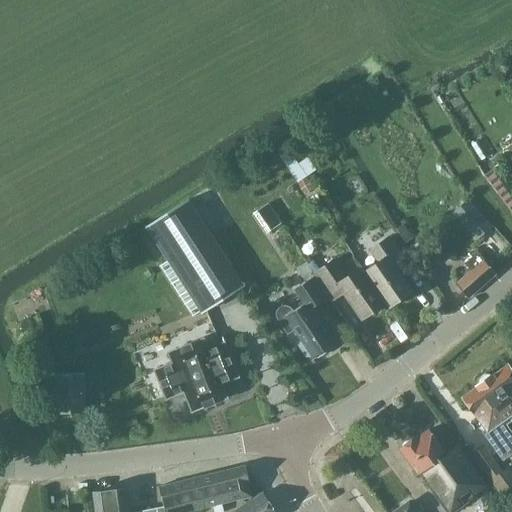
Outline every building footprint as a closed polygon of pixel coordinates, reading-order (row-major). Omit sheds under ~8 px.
[(281,140),(271,146),(297,182),(306,177),(281,140)] [(303,194),(313,188),(306,177),(297,182),(303,194)] [(273,192),(257,203),(270,224),(286,214),(273,192)] [(188,199),(146,226),(180,278),(170,284),(192,317),(243,284),(188,199)] [(468,199),(461,206),(468,214),(463,219),(479,237),(492,225),(468,199)] [(467,276),(456,285),(468,298),(496,274),(479,254),(487,247),(465,221),(439,244),(467,276)] [(387,307),(412,291),(396,267),(405,260),(390,237),(370,250),(378,262),(364,271),(363,271),(384,302),(384,303),(387,307)] [(411,247),(425,266),(438,257),(424,238),(411,247)] [(363,271),(364,271),(361,267),(346,277),(334,258),(314,271),(327,291),(337,284),(360,318),(384,303),(384,302),(363,271)] [(306,261),(296,267),(302,277),(312,270),(306,261)] [(275,312),(275,314),(287,332),(293,328),(313,359),(334,343),(312,308),(324,301),(309,278),(293,288),(303,304),(292,310),(291,308),(287,305),(282,305),(278,308),(275,312)] [(395,317),(406,332),(414,327),(403,311),(395,317)] [(214,404),(214,403),(227,398),(222,383),(238,377),(222,337),(205,343),(203,338),(167,352),(173,365),(157,372),(156,369),(154,370),(166,399),(184,392),(191,412),(204,407),(205,407),(214,404)] [(475,384),(461,394),(486,428),(482,430),(502,457),(511,449),(511,429),(507,423),(511,419),(511,376),(503,365),(491,374),(485,372),(475,379),(475,384)] [(58,414),(84,412),(82,377),(56,379),(58,414)] [(474,493),(487,483),(459,444),(445,454),(427,430),(417,437),(416,436),(412,439),(407,440),(403,444),(398,448),(417,474),(418,472),(447,511),(452,511),(476,495),(474,493)] [(503,499),(511,492),(511,472),(508,466),(501,470),(483,445),(471,454),(503,499)] [(186,511),(250,497),(243,467),(159,487),(164,507),(137,511),(128,511),(125,489),(93,492),(95,511),(186,511)] [(273,511),(260,492),(231,511),(273,511)] [(419,511),(409,498),(390,511),(419,511)]
